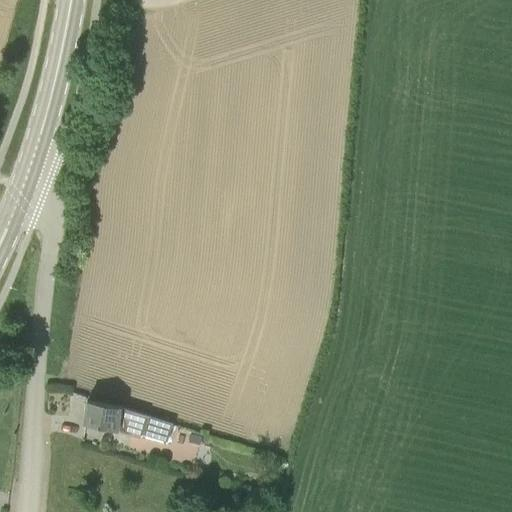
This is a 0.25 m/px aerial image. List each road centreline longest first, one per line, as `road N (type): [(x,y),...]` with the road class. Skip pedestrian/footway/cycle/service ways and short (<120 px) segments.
road 1 (unclassified): [(26,511),(54,193),(25,180)]
road 2 (secondary): [(25,180),(71,0)]
